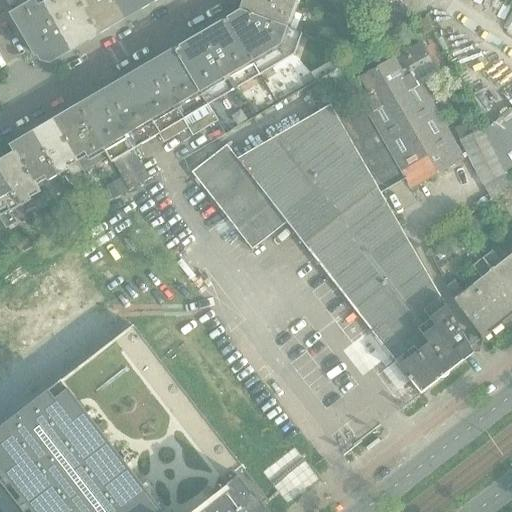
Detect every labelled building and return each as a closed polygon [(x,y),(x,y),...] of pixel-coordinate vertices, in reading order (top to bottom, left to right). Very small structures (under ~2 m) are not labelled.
[(97,34),(77,0),(52,0),(39,8),(35,2),(12,14),(35,53),(37,52),(42,59),(49,61),(85,40),(88,41),(95,37),(95,34),(97,34)] [(148,5),(149,2),(150,3),(148,0),(77,0),(97,34),(97,32),(101,33),(107,29),(108,26),(138,9),(141,9),(148,5)] [(286,29),(296,0),(244,0),(240,12),(286,29)] [(320,10),(323,4),(311,0),(305,0),(304,5),(320,10)] [(294,55),(301,34),(286,29),(240,12),(176,50),(208,105),(294,55)] [(432,29),(425,18),(413,24),(420,36),(432,29)] [(511,21),(505,34),(511,38),(511,110),(485,131),(506,172),(511,166),(511,21)] [(464,158),(422,85),(431,80),(427,74),(436,69),(420,41),(393,57),(394,57),(359,77),(368,94),(334,113),(379,190),(382,188),(401,178),(405,176),(412,188),(449,167),(464,158)] [(218,121),(208,105),(176,50),(80,106),(103,147),(127,191),(143,181),(126,153),(159,134),(164,142),(176,135),(180,143),(218,121)] [(322,89),(352,71),(348,63),(317,81),(322,89)] [(393,215),(379,190),(334,113),(329,105),(330,104),(319,86),(307,93),(318,111),(268,141),(237,159),(286,223),(420,394),(473,353),(467,344),(393,215)] [(103,147),(80,106),(54,121),(75,158),(86,152),(89,156),(103,147)] [(506,172),(485,131),(484,131),(482,128),(480,129),(475,119),(455,129),(460,139),(459,140),(467,156),(468,155),(488,195),(473,203),(477,209),(511,184),(506,173),(506,172)] [(75,158),(54,121),(11,146),(16,153),(34,183),(43,177),(43,179),(46,181),(65,170),(63,165),(75,158)] [(286,223),(237,159),(226,145),(191,172),(252,249),(286,223)] [(34,183),(16,153),(0,162),(0,211),(8,207),(11,211),(32,199),(30,194),(38,190),(34,183)] [(99,204),(95,197),(86,203),(91,209),(99,204)] [(496,215),(488,206),(481,212),(489,221),(496,215)] [(117,216),(103,227),(122,251),(136,241),(117,216)] [(475,232),(467,222),(459,229),(468,239),(475,232)] [(467,239),(458,228),(451,235),(460,246),(467,239)] [(93,234),(69,253),(79,267),(103,248),(110,243),(99,229),(93,234)] [(28,240),(17,247),(21,254),(32,248),(28,240)] [(136,241),(122,251),(131,262),(141,275),(155,265),(144,251),(136,241)] [(452,259),(439,242),(430,250),(438,269),(452,259)] [(11,257),(2,243),(0,244),(0,262),(1,264),(11,257)] [(511,256),(511,255),(501,262),(492,250),(491,251),(489,249),(482,254),(484,256),(482,258),(511,296),(511,256)] [(69,253),(56,263),(80,293),(92,283),(79,267),(69,253)] [(511,315),(511,296),(482,258),(472,266),(480,275),(481,277),(472,285),(502,323),(511,315)] [(131,262),(106,281),(117,294),(141,275),(131,262)] [(38,264),(25,274),(43,299),(57,289),(38,264)] [(14,282),(0,293),(0,314),(0,315),(25,296),(31,291),(21,277),(14,282)] [(502,323),(472,285),(463,291),(455,280),(446,287),(457,304),(483,338),(484,337),(502,323)] [(57,289),(43,299),(52,310),(62,323),(76,313),(65,299),(57,289)] [(52,310),(27,329),(38,342),(62,323),(52,310)] [(0,314),(0,339),(1,341),(13,331),(0,315),(0,314)] [(132,326),(0,428),(0,483),(22,511),(267,511),(268,511),(261,504),(267,499),(132,326)]
